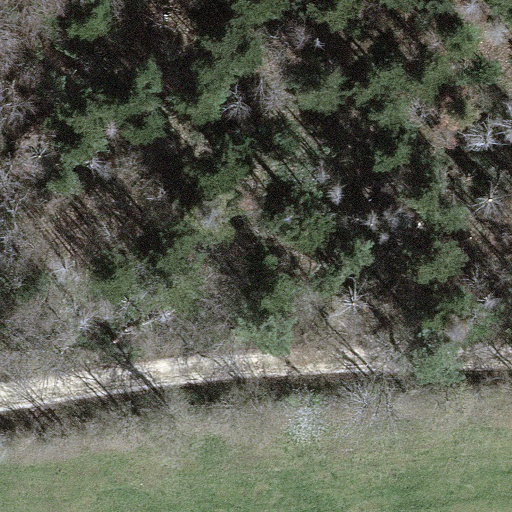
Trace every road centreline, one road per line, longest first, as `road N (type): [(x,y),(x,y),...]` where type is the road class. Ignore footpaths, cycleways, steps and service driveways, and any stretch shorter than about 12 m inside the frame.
road 1 (track): [(511,354),(336,359),(0,393)]
road 2 (track): [(336,359),(511,246)]
